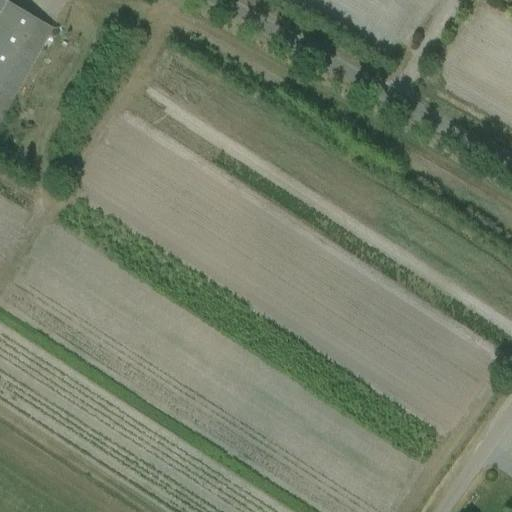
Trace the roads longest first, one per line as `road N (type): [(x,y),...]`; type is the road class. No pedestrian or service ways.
road 1 (unclassified): [(511,160),(221,0)]
road 2 (unclassified): [(433,511),(511,398)]
